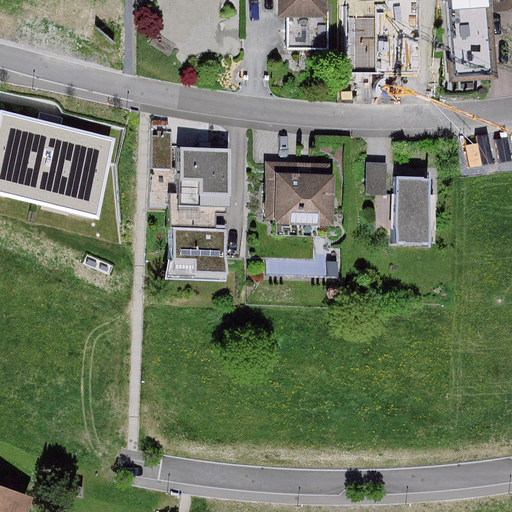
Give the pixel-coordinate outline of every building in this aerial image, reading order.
[(279,0),(279,17),(288,17),(288,50),(328,50),(328,0),(279,0)] [(511,0),(448,0),(453,59),(448,60),(449,83),(499,80),(494,13),(511,11),(511,0)] [(113,140),(0,114),(0,198),(95,220),(113,140)] [(172,171),(172,133),(158,133),(158,137),(152,137),(152,171),(172,171)] [(172,193),(171,226),(217,226),(218,214),(228,214),(228,208),(230,208),(231,149),(181,149),(180,193),(172,193)] [(330,176),(330,164),(267,163),(266,221),(276,221),(276,225),(334,227),(335,176),(330,176)] [(388,164),(367,163),(366,196),(387,196),(388,164)] [(432,196),(432,178),(398,178),(397,245),(431,246),(431,231),(437,231),(437,196),(432,196)] [(217,226),(171,226),(171,265),(193,265),(193,279),(227,280),(227,226),(217,226)] [(0,511),(29,511),(34,498),(0,487),(0,511)]
